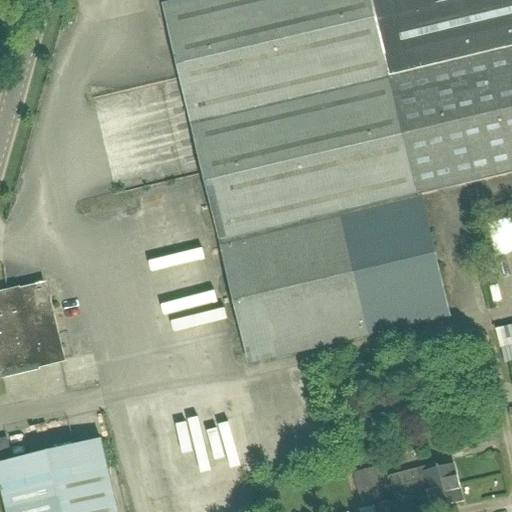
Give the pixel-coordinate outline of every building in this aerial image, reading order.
[(419,198),(371,0),(201,0),(201,1),(164,10),(249,366),(448,319),(419,198)] [(371,0),(419,198),(455,189),(511,175),(511,0),(451,0),(452,4),(435,9),(432,0),(371,0)] [(5,297),(0,297),(0,376),(35,369),(35,371),(59,366),(40,285),(16,291),(17,294),(5,297)] [(511,346),(500,349),(504,365),(511,362),(511,346)] [(0,441),(0,453),(9,451),(6,440),(0,441)] [(0,466),(0,486),(6,511),(116,511),(100,442),(0,466)] [(457,485),(452,466),(434,471),(433,465),(388,477),(394,500),(396,506),(427,498),(426,493),(457,485)] [(353,475),(358,494),(378,489),(373,470),(353,475)] [(444,511),(443,508),(462,503),(457,485),(426,493),(427,498),(396,506),(394,500),(373,505),(374,511),(426,511),(431,511),(444,511)]
